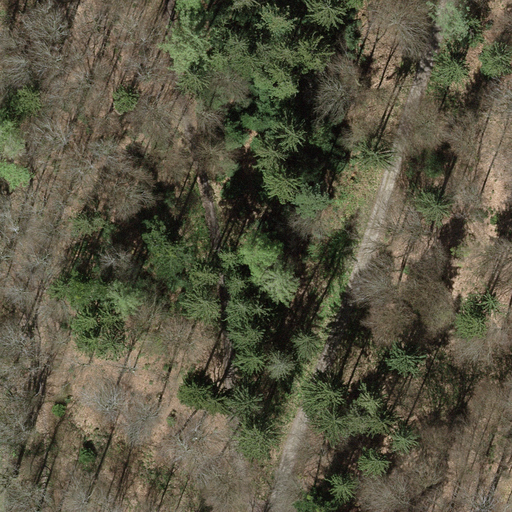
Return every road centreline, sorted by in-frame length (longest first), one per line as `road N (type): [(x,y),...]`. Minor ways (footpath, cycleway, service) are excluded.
road 1 (track): [(446,0),(343,312),(285,454),(274,511)]
road 2 (track): [(253,511),(241,475),(225,283),(173,59),(168,0)]
road 3 (track): [(39,511),(43,348),(29,193),(46,73),(39,0)]
